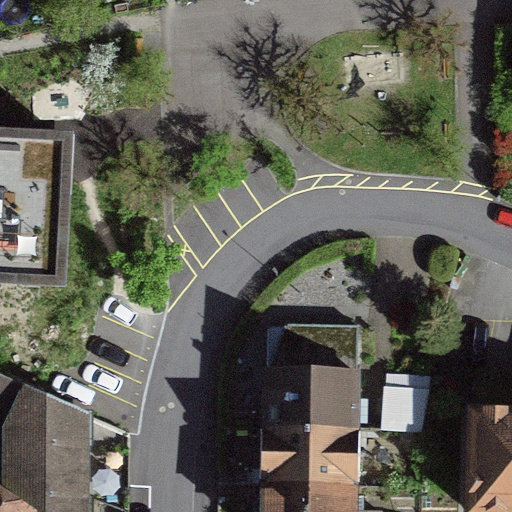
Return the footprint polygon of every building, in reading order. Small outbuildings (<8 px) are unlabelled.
[(0,295),(65,299),(73,142),(0,138),(0,295)] [(262,374),(260,474),(258,511),(363,511),(364,498),(358,498),(360,406),(361,376),(358,376),(359,328),(285,327),(285,330),(270,330),(269,374),(262,374)] [(0,511),(93,511),(94,500),(123,511),(128,511),(130,433),(0,376),(0,511)] [(387,385),(382,385),(381,437),(422,437),(435,378),(388,376),(387,385)] [(511,511),(511,412),(467,411),(464,511),(511,511)]
